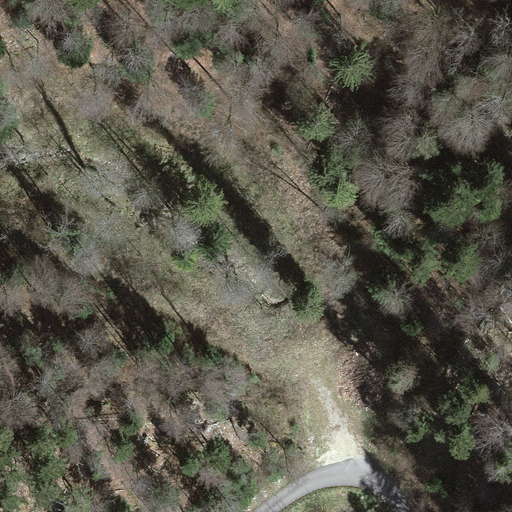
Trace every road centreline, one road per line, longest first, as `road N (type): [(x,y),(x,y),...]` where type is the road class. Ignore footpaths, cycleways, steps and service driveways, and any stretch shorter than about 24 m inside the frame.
road 1 (track): [(350,471),(320,394),(237,333),(0,224)]
road 2 (track): [(265,511),(299,487),(350,471),(387,485),(405,511)]
